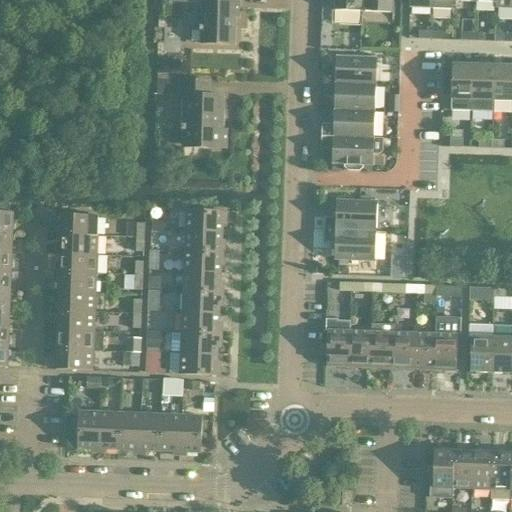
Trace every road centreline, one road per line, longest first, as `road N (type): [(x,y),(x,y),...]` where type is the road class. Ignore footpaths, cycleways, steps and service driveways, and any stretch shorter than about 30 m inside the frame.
road 1 (residential): [(70,488),(231,492),(293,416)]
road 2 (residential): [(294,175),(407,173),(411,44)]
road 3 (residential): [(293,416),(294,175)]
road 4 (residential): [(294,175),(301,0)]
road 5 (residential): [(511,413),(386,406)]
